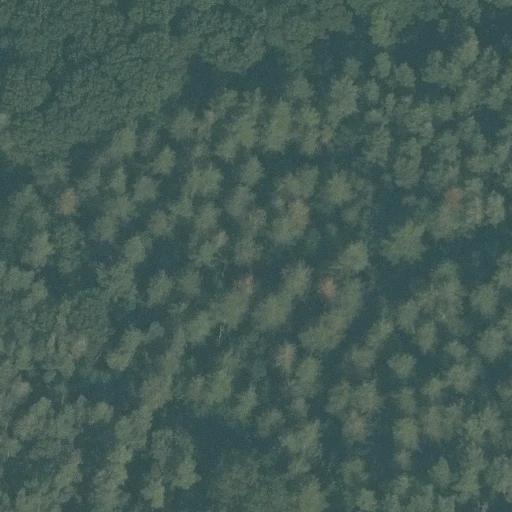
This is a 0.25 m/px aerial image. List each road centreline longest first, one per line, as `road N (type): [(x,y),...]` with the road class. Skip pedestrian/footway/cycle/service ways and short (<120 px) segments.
road 1 (track): [(0,187),(511,20)]
road 2 (track): [(272,511),(0,258)]
